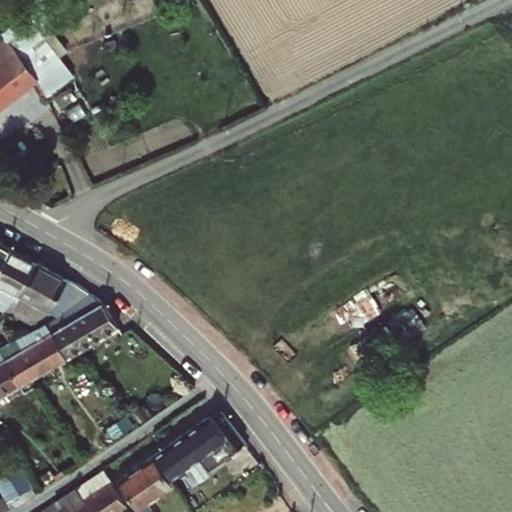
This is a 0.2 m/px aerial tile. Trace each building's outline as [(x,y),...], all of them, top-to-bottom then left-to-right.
[(73,89),(25,26),(5,41),(29,68),(37,79),(54,103),(73,89)] [(0,46),(0,105),(37,79),(29,68),(5,41),(0,46)] [(0,272),(13,250),(0,242),(0,272)] [(27,257),(13,250),(0,272),(0,304),(2,301),(12,306),(37,263),(27,257)] [(79,286),(37,263),(12,306),(40,322),(52,312),(62,317),(63,316),(79,286)] [(63,316),(62,317),(47,324),(68,359),(81,352),(121,328),(108,308),(97,298),(79,286),(63,316)] [(47,324),(14,341),(24,358),(12,365),(23,386),(36,379),(68,359),(47,324)] [(0,399),(23,386),(12,365),(2,349),(0,350),(0,399)] [(210,418),(157,456),(174,480),(228,442),(235,451),(245,444),(220,415),(213,420),(210,418)] [(155,511),(150,504),(178,486),(174,480),(157,456),(122,481),(140,509),(136,511),(155,511)] [(19,468),(0,478),(0,491),(9,506),(34,491),(19,468)] [(60,505),(64,511),(118,511),(129,505),(107,471),(95,479),(58,502),(60,505)] [(11,511),(5,502),(0,504),(0,511),(11,511)]
